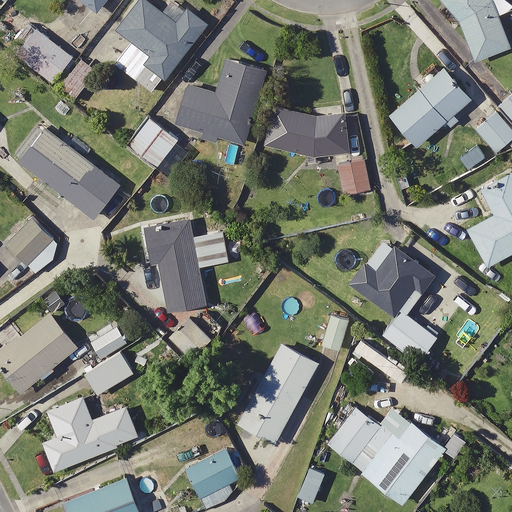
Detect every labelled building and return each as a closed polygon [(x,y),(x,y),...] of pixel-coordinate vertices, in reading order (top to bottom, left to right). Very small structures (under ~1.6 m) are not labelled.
[(170,18),(147,0),(130,0),(111,24),(128,37),(111,59),(149,88),(202,20),(182,3),(170,18)] [(506,40),(485,0),(442,0),(471,58),(506,40)] [(90,65),(23,17),(1,47),(69,95),(90,65)] [(170,120),(198,128),(196,136),(211,140),(213,132),(239,139),(260,64),(220,53),(211,86),(182,78),(170,120)] [(466,96),(438,64),(384,110),(412,142),(441,116),(447,122),(453,117),(448,111),(466,96)] [(511,85),(493,101),(511,124),(511,85)] [(311,159),(312,153),(346,148),(340,106),(311,111),(267,102),(259,140),(302,150),(301,157),(311,159)] [(511,129),(490,104),(468,124),(490,149),(511,129)] [(172,136),(144,115),(124,141),(153,162),(172,136)] [(115,180),(37,120),(11,153),(89,214),(115,180)] [(511,148),(511,149),(511,189),(503,172),(471,189),(484,213),(462,224),(482,261),(511,245),(511,148)] [(365,184),(359,156),(333,162),(339,190),(365,184)] [(52,255),(53,239),(28,214),(2,239),(4,240),(33,272),(52,255)] [(186,232),(184,216),(138,224),(144,259),(156,257),(165,306),(201,300),(194,263),(224,257),(218,226),(186,232)] [(429,271),(377,233),(344,278),(391,312),(378,329),(415,356),(433,332),(401,309),(429,271)] [(74,344),(47,308),(0,343),(0,367),(16,388),(74,344)] [(344,316),(326,311),(318,341),(336,346),(344,316)] [(124,338),(113,320),(85,337),(97,357),(79,368),(92,391),(129,368),(115,344),(124,338)] [(314,358),(277,338),(233,418),(271,438),(314,358)] [(86,416),(77,393),(41,407),(51,432),(38,437),(49,466),(133,432),(121,402),(86,416)] [(392,432),(352,401),(322,438),(397,499),(442,444),(406,415),(392,432)] [(236,473),(221,445),(180,467),(195,494),(236,473)] [(136,511),(121,473),(58,498),(63,511),(136,511)]
